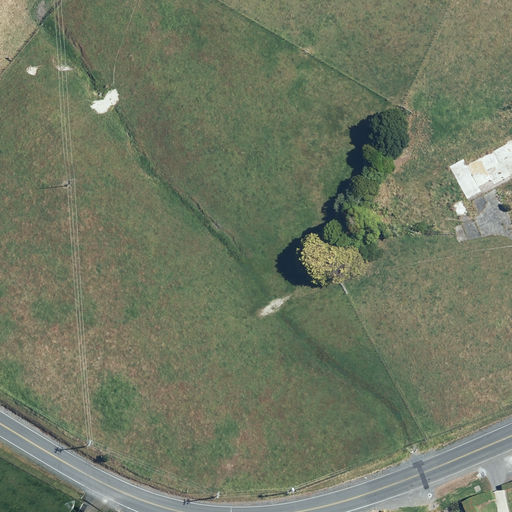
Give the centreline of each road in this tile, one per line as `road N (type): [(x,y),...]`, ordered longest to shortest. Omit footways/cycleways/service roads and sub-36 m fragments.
road 1 (secondary): [(296,511),(358,496),(511,434)]
road 2 (secondary): [(0,421),(122,492),(181,511)]
